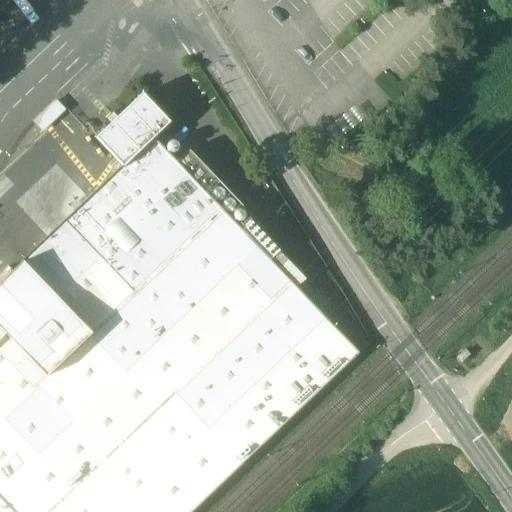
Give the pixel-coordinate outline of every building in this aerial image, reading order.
[(142,95),(96,139),(123,167),(152,139),(169,123),(142,95)] [(168,144),(162,138),(157,143),(162,149),(168,144)] [(152,139),(123,167),(21,263),(22,264),(160,409),(291,285),(242,233),(207,196),(176,164),(162,149),(157,143),(152,139)] [(219,185),(189,153),(176,164),(207,196),(219,185)] [(304,279),(252,224),(242,233),(291,285),(294,289),(304,279)] [(50,511),(160,409),(22,264),(0,284),(0,329),(4,334),(0,337),(0,502),(9,511),(50,511)] [(160,409),(50,511),(185,511),(355,352),(294,289),(291,285),(160,409)] [(9,511),(0,502),(0,511),(9,511)]
